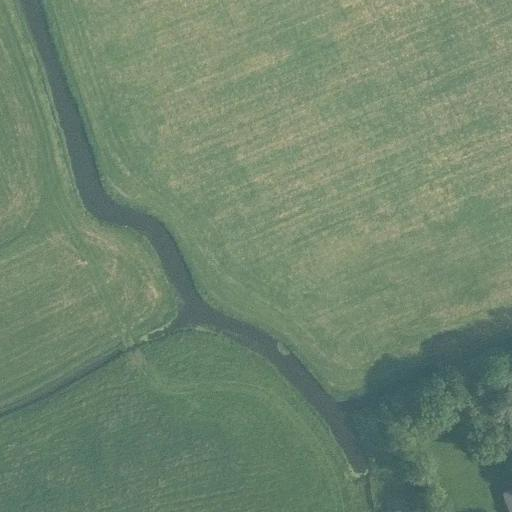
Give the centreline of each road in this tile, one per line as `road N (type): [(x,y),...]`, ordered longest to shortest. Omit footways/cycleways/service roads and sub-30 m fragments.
road 1 (track): [(140,369),(51,187)]
road 2 (track): [(51,187),(0,30)]
